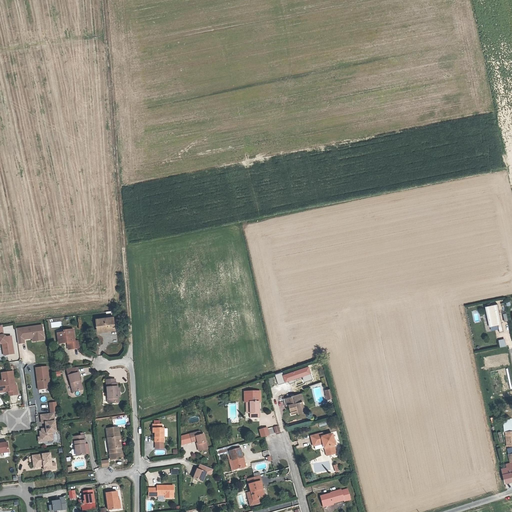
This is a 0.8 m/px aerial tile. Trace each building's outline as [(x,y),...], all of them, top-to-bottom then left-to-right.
[(498,304),(486,306),(490,326),(498,324),(498,325),(500,332),(504,331),(498,304)] [(490,326),(486,306),(485,306),(490,327),(498,325),(498,324),(490,326)] [(106,328),(114,327),(113,318),(96,320),(97,331),(102,331),(107,330),(106,328)] [(0,324),(0,341),(2,343),(3,348),(4,351),(3,351),(4,355),(14,353),(11,335),(6,336),(4,335),(2,325),(0,324)] [(42,325),(16,328),(18,343),(24,342),(24,339),(32,337),(34,337),(34,336),(43,335),(42,325)] [(70,346),(68,346),(68,351),(79,350),(78,341),(75,342),(73,330),(64,331),(64,333),(57,334),(57,340),(61,339),(61,344),(67,344),(70,343),(70,346)] [(47,367),(36,368),(38,390),(50,388),(47,367)] [(1,373),(2,380),(0,380),(0,387),(0,388),(3,388),(4,392),(9,391),(9,396),(18,395),(17,385),(14,386),(13,383),(15,383),(13,371),(1,373)] [(77,382),(79,381),(77,373),(66,377),(71,394),(80,391),(77,382)] [(117,399),(116,390),(115,384),(114,385),(113,380),(103,382),(106,405),(118,404),(117,399)] [(248,402),(248,413),(248,417),(258,417),(257,402),(259,402),(259,392),(243,392),(243,402),(245,402),(248,402)] [(290,407),(291,412),(297,410),(298,413),(305,411),(304,405),(302,401),(300,394),(293,396),(293,397),(285,399),(287,405),(289,404),(292,404),(292,406),(290,407)] [(286,403),(285,399),(284,396),(272,399),(274,406),(286,403)] [(51,413),(58,412),(57,403),(50,404),(51,413)] [(53,413),(40,415),(41,423),(45,423),(46,431),(39,432),(40,438),(42,437),(42,441),(53,440),(52,432),(56,432),(53,413)] [(153,424),(153,428),(154,429),(154,432),(154,441),(164,441),(164,428),(161,428),(161,424),(153,424)] [(260,438),(269,435),(267,427),(258,429),(260,438)] [(119,428),(107,430),(111,460),(122,459),(119,428)] [(189,433),(191,441),(196,440),(199,450),(207,448),(203,433),(200,434),(199,430),(189,433)] [(325,444),(326,448),(330,447),(332,455),(337,454),(335,446),(337,445),(334,434),(325,437),(324,434),(313,437),(316,446),(323,444),(322,441),(324,440),(325,444)] [(85,437),(71,438),(72,443),(74,443),(76,461),(85,460),(89,459),(89,453),(88,453),(87,450),(86,450),(85,437)] [(0,453),(9,452),(7,442),(0,443),(0,453)] [(230,454),(232,461),(235,460),(238,469),(247,467),(244,457),(242,458),(240,449),(239,449),(238,446),(229,449),(231,453),(230,454)] [(52,470),(50,453),(32,456),(33,463),(36,463),(36,467),(41,466),(41,464),(43,464),(44,466),(44,471),(52,470)] [(108,459),(100,461),(101,468),(109,466),(108,459)] [(503,476),(505,482),(511,480),(511,461),(506,463),(507,467),(502,469),(503,476)] [(196,468),(195,472),(197,473),(196,476),(195,478),(203,482),(209,468),(201,464),(199,469),(196,468)] [(259,477),(248,479),(249,485),(260,482),(259,477)] [(260,482),(249,485),(251,494),(247,494),(250,507),(259,504),(258,500),(263,499),(260,490),(262,490),(260,482)] [(157,495),(165,495),(165,497),(173,497),(173,485),(156,485),(156,488),(153,488),(153,496),(157,496),(157,495)] [(321,497),(323,505),(326,504),(327,508),(334,506),(334,505),(345,502),(345,503),(352,502),(349,491),(343,493),(342,491),(331,494),(331,495),(332,497),(329,498),(329,495),(321,497)] [(83,504),(83,511),(92,511),(95,511),(92,492),(82,494),(84,504),(83,504)] [(120,511),(119,502),(117,502),(116,496),(106,497),(107,511),(120,511)] [(52,502),(53,505),(49,506),(50,511),(66,510),(64,497),(59,498),(60,500),(52,502)]
